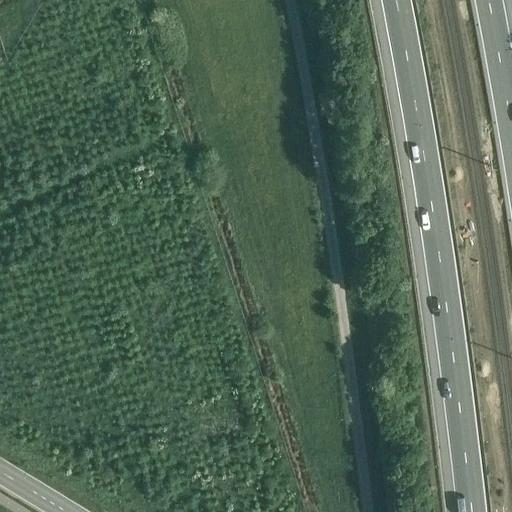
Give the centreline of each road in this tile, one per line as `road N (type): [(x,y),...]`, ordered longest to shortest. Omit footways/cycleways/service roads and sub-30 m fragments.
road 1 (unclassified): [(290,0),(368,511)]
road 2 (motorway): [(395,0),(470,511)]
road 3 (motorway): [(511,133),(488,0)]
